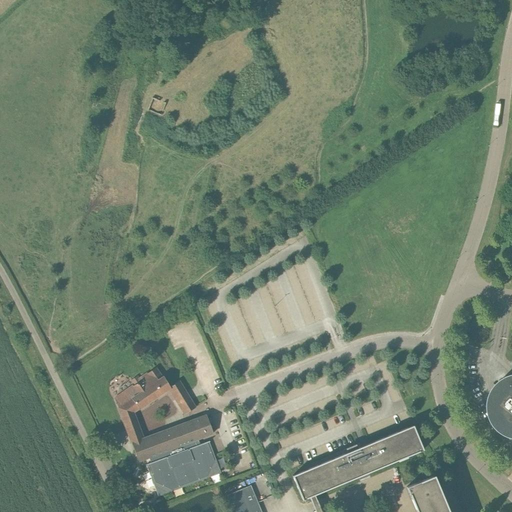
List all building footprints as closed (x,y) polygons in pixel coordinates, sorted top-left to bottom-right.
[(151,95),(145,115),(164,121),(170,102),(151,95)] [(130,438),(140,434),(139,431),(132,412),(169,387),(185,414),(195,407),(186,393),(179,381),(170,387),(164,377),(162,378),(156,368),(140,380),(137,376),(132,380),(136,385),(134,386),(139,394),(118,408),(128,435),(130,438)] [(499,382),(497,385),(494,388),(492,392),(490,396),(489,400),(489,404),(489,408),(489,412),(490,416),(491,420),(493,423),(496,427),(498,430),(502,432),(505,435),(509,437),(511,437),(511,375),(510,376),(506,377),(503,379),(499,382)] [(140,434),(130,438),(138,461),(149,458),(151,463),(146,465),(146,466),(148,465),(155,482),(171,490),(206,476),(214,460),(207,443),(210,442),(209,441),(200,445),(198,439),(212,433),(205,416),(142,440),(140,434)] [(321,511),(314,495),(423,450),(413,426),(292,476),(302,500),(310,497),(315,511),(448,511),(434,475),(419,482),(406,487),(416,511),(321,511)] [(233,511),(257,511),(249,491),(228,499),(233,511)]
